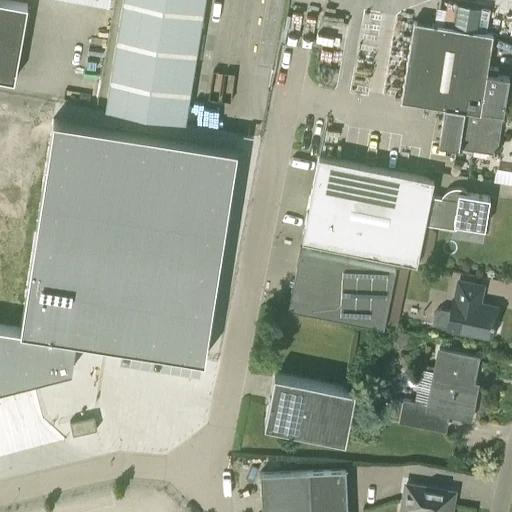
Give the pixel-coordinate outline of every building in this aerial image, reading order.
[(0,0),(0,77),(14,80),(27,4),(0,0)] [(182,124),(204,0),(122,0),(103,110),(182,124)] [(480,112),(486,72),(492,33),(413,20),(401,99),(444,106),(480,112)] [(480,112),(444,106),(438,143),(496,153),(508,76),(486,72),(480,112)] [(51,117),(19,327),(0,323),(0,382),(64,367),(68,334),(197,357),(236,146),(51,117)] [(416,262),(432,178),(318,155),(301,239),(416,262)] [(484,227),(489,196),(470,193),(467,191),(465,189),(463,188),(460,187),(457,187),(454,187),(451,188),(449,189),(446,190),(444,192),(442,194),(441,197),(430,195),(425,223),(455,228),(456,223),(484,227)] [(383,326),(395,266),(299,247),(288,307),(357,320),(383,326)] [(478,303),(482,285),(458,280),(455,298),(453,298),(451,309),(441,308),(434,313),(432,323),(447,326),(447,327),(490,336),(490,334),(495,332),(497,325),(493,321),(496,306),(478,303)] [(420,368),(414,400),(403,398),(402,400),(392,398),(388,417),(398,419),(398,421),(424,426),(428,409),(469,417),(476,383),(471,382),(477,356),(438,349),(434,371),(420,368)] [(344,439),(354,389),(344,387),(274,373),(264,423),(344,439)] [(72,434),(96,429),(93,416),(70,421),(72,434)] [(261,511),(346,511),(345,468),(309,470),(260,472),(261,511)] [(451,508),(454,491),(407,484),(403,508),(415,510),(416,511),(448,511),(449,507),(451,508)]
